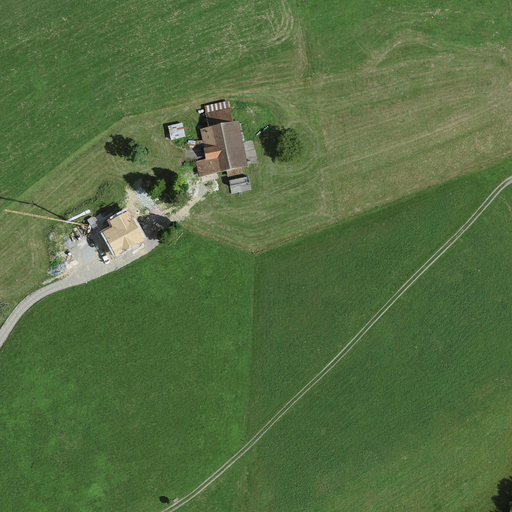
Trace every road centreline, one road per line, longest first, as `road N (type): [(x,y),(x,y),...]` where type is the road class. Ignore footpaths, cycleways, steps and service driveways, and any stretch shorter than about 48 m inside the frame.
road 1 (track): [(166,511),(244,449),(511,179)]
road 2 (track): [(0,341),(36,295),(145,249),(203,187)]
